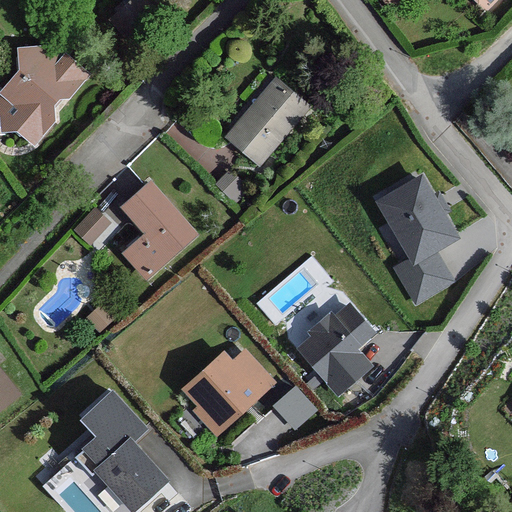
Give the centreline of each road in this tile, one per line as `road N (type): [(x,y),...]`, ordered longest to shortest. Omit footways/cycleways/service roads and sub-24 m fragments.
road 1 (residential): [(241,0),(65,168)]
road 2 (residential): [(511,247),(396,423)]
road 3 (residential): [(396,423),(254,478)]
road 4 (residential): [(347,0),(423,115)]
road 5 (residential): [(423,115),(511,216)]
